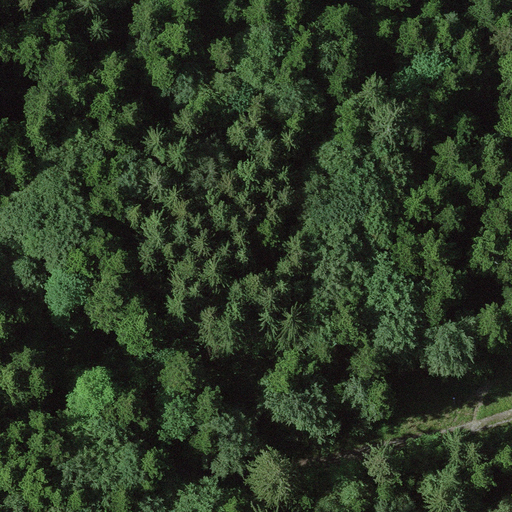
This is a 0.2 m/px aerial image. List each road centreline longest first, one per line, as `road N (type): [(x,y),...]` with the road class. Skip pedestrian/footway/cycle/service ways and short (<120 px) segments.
road 1 (track): [(511,414),(346,468),(215,489)]
road 2 (track): [(0,413),(269,511)]
